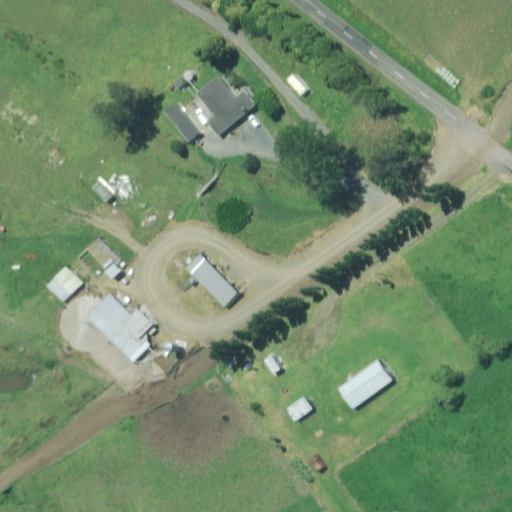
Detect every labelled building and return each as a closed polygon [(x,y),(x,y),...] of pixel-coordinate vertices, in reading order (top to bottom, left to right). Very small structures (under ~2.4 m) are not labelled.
[(242,99),(225,79),(203,97),(221,119),(215,124),(225,136),(263,106),(251,91),(242,99)] [(186,93),(177,82),(158,99),(168,110),(186,93)] [(116,199),(104,186),(93,197),(104,209),(116,199)] [(124,260),(103,238),(90,250),(119,280),(127,272),(120,264),(124,260)] [(244,293),(206,254),(192,268),(230,307),(244,293)] [(87,283),(70,267),(52,287),(69,303),(87,283)] [(138,317),(115,295),(94,317),(137,359),(154,342),(148,337),(160,324),(145,310),(138,317)] [(286,369),(277,356),(270,361),(279,374),(286,369)] [(397,381),(383,361),(344,389),(358,409),(397,381)] [(258,369),(246,376),(256,391),(267,384),(258,369)] [(317,410),(309,398),(293,409),(301,421),(317,410)] [(321,453),(312,459),(322,473),(331,466),(321,453)]
